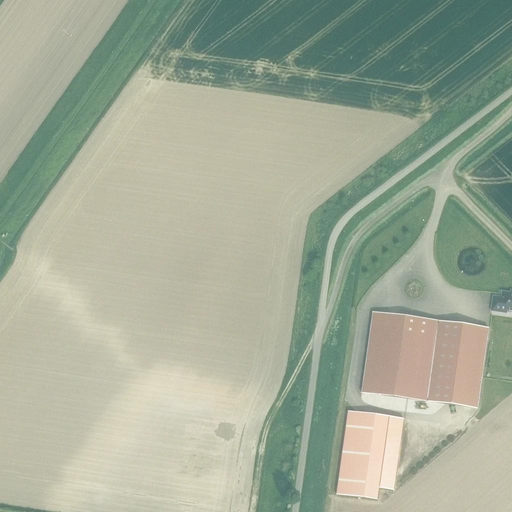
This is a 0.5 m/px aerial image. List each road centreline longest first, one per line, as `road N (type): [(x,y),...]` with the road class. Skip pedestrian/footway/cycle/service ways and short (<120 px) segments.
road 1 (unclassified): [(320,326),(338,225),(511,90)]
road 2 (track): [(0,215),(150,0)]
road 3 (unclassified): [(320,326),(352,241),(439,171)]
road 4 (track): [(252,511),(270,416),(320,326)]
road 5 (unknown): [(426,229),(361,299),(347,399)]
road 6 (unclassified): [(294,511),(320,326)]
